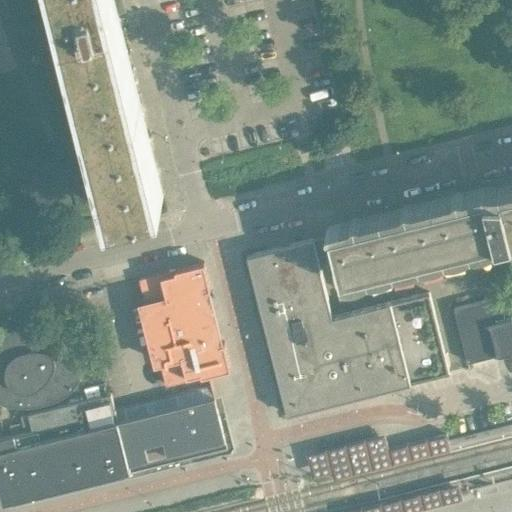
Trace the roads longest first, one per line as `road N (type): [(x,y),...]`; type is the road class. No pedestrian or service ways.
road 1 (residential): [(203,229),(511,151)]
road 2 (residential): [(148,0),(203,229)]
road 3 (residential): [(0,279),(203,229)]
